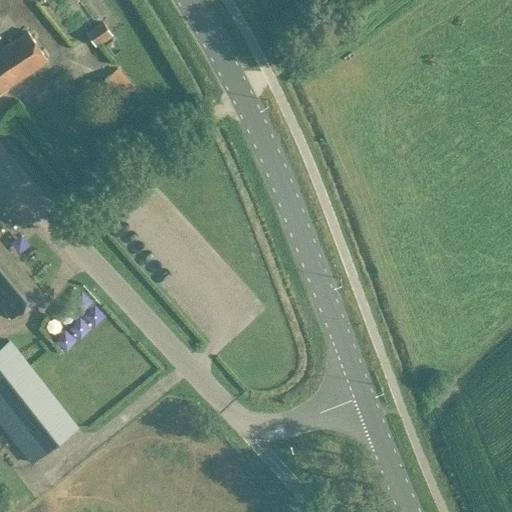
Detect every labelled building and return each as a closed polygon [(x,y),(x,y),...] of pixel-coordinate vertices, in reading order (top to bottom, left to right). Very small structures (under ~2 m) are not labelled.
[(103,22),(88,32),(96,45),(112,35),(103,22)] [(0,92),(48,60),(28,31),(0,49),(0,92)] [(134,87),(118,68),(99,85),(115,103),(134,87)] [(0,304),(12,318),(42,293),(0,242),(0,304)] [(0,419),(33,461),(62,439),(78,427),(10,340),(0,347),(0,419)]
